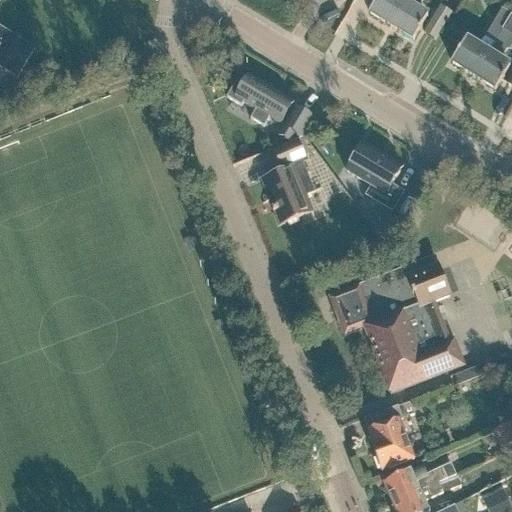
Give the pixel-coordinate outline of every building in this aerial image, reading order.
[(378,0),(370,15),(391,28),(408,0),(378,0)] [(424,0),(408,0),(391,28),(413,41),(428,17),(418,11),(424,0)] [(441,7),(424,34),(435,41),(452,14),(441,7)] [(474,78),(511,17),(501,10),(478,48),(467,41),(452,65),(474,78)] [(511,17),(474,78),(495,91),(510,67),(498,60),(511,38),(511,17)] [(35,50),(0,28),(0,68),(18,79),(35,50)] [(236,83),(227,99),(242,108),(244,104),(256,112),(251,120),(264,128),(270,119),(281,125),(293,104),(249,77),(243,87),(236,83)] [(296,110),(279,137),(291,144),(301,140),(313,120),(311,118),(300,112),(296,110)] [(282,174),(262,183),(280,227),(314,213),(307,198),(316,194),(303,163),(306,161),(299,143),(273,153),(282,174)] [(363,144),(345,172),(370,188),(365,195),(392,212),(404,193),(392,185),(401,172),(378,157),(379,155),(363,144)] [(394,218),(380,242),(392,249),(406,225),(394,218)] [(373,256),(383,247),(373,237),(364,246),(373,256)] [(450,297),(435,258),(330,298),(345,336),(365,328),(391,395),(463,367),(454,342),(449,344),(434,304),(450,297)] [(506,358),(485,365),(489,375),(509,367),(506,358)] [(399,408),(366,420),(370,431),(369,432),(374,446),(373,447),(382,472),(414,460),(400,421),(403,420),(399,408)] [(511,424),(494,433),(505,456),(511,452),(511,424)] [(452,480),(457,478),(451,466),(427,477),(423,467),(384,484),(393,506),(439,485),(451,479),(452,480)] [(461,487),(457,478),(452,480),(451,479),(448,481),(439,485),(393,506),(396,511),(428,511),(425,503),(461,487)] [(511,511),(511,509),(504,493),(483,502),(487,511),(511,511)] [(463,503),(455,507),(456,511),(479,511),(483,510),(477,498),(463,503)]
